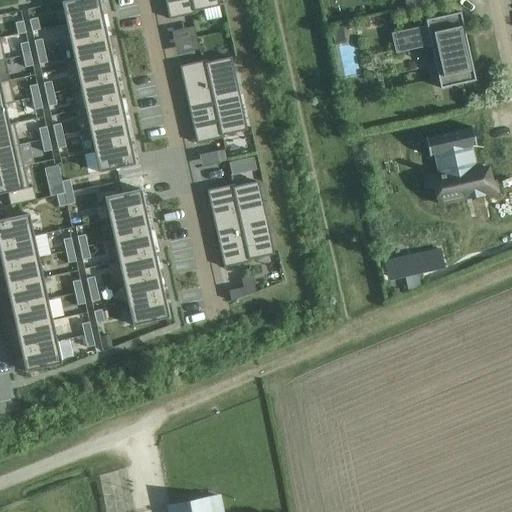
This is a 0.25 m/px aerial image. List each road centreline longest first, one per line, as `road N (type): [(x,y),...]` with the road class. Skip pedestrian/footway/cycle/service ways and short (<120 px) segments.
road 1 (track): [(154,414),(511,269)]
road 2 (residential): [(217,319),(147,0)]
road 3 (unclassified): [(0,478),(154,414)]
